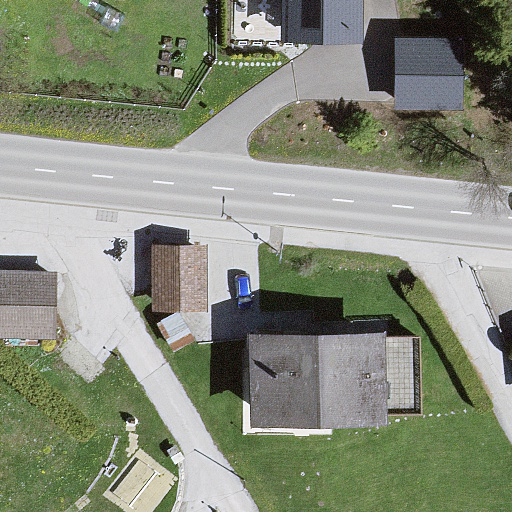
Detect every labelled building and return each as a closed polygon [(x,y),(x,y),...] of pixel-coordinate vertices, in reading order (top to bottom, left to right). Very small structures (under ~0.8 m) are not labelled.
[(272,0),(271,40),(356,40),(354,0),(272,0)] [(397,27),(396,101),(464,102),(465,28),(397,27)] [(210,298),(207,232),(153,234),(155,299),(210,298)] [(49,273),(0,272),(0,340),(56,342),(49,273)] [(380,353),(241,354),(242,444),(380,443),(380,353)]
